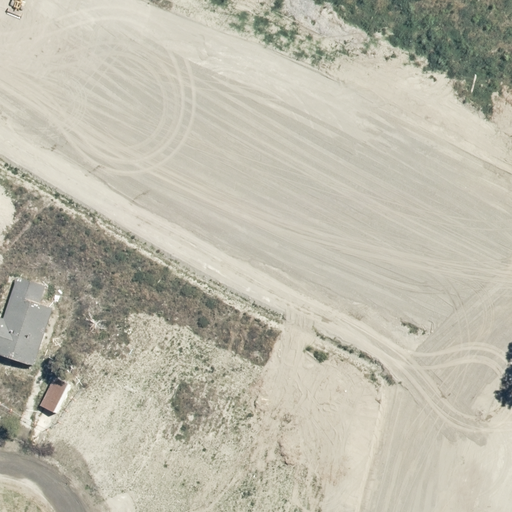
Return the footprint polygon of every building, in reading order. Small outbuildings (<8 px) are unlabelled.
[(0,357),(35,368),(53,309),(0,292),(0,357)] [(170,359),(127,345),(116,380),(118,381),(107,416),(147,429),(170,359)] [(110,374),(82,361),(55,416),(83,429),(110,374)] [(210,421),(204,439),(221,444),(227,426),(210,421)] [(249,438),(230,511),(274,511),(279,493),(283,494),(294,449),(249,438)]
